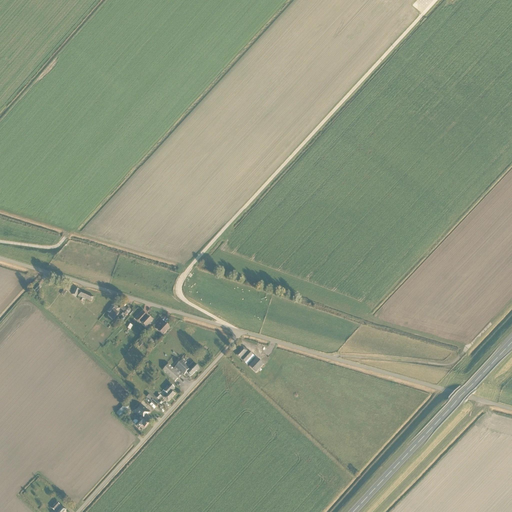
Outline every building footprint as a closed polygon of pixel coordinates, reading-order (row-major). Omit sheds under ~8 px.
[(32,290),(36,293),(41,288),(38,284),(32,290)] [(87,294),(80,290),(77,297),(82,298),(81,301),(82,302),(83,299),(86,300),(91,302),(94,297),(87,294)] [(113,304),(107,312),(110,314),(108,316),(113,321),(118,314),(117,313),(115,311),(118,308),(113,304)] [(126,309),(122,306),(120,309),(123,312),(122,313),(126,316),(130,311),(126,308),(126,309)] [(147,317),(146,316),(143,313),(137,321),(140,324),(140,323),(146,328),(152,321),(147,317)] [(155,328),(162,335),(169,328),(165,324),(164,325),(161,322),(155,328)] [(248,350),(247,351),(243,347),(240,350),(240,351),(236,355),(240,359),(247,365),(255,357),(248,350)] [(249,367),(256,373),(263,365),(257,359),(249,367)] [(188,368),(181,361),(173,369),(168,364),(162,371),(175,382),(182,375),(183,376),(187,372),(187,373),(191,376),(196,371),(197,371),(200,368),(193,362),(188,368)] [(163,397),(168,402),(176,394),(172,390),(174,388),(170,383),(163,391),(166,394),(163,397)] [(159,404),(153,399),(151,401),(150,402),(156,407),(159,404)] [(149,423),(144,418),(150,412),(141,404),(132,412),(141,419),(138,422),(136,420),(134,420),(132,423),(133,425),(138,430),(142,425),(144,428),(149,423)] [(117,414),(121,417),(129,409),(125,405),(117,414)] [(60,506),(57,503),(51,509),(55,511),(60,506)]
